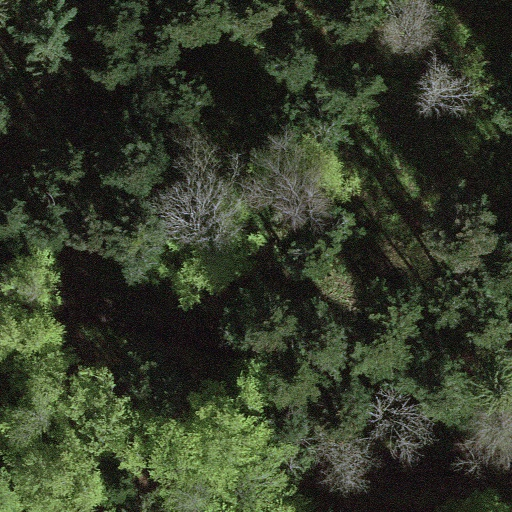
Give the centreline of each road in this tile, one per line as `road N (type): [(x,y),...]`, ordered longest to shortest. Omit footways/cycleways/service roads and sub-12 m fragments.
road 1 (track): [(511,363),(323,361),(240,348),(0,284)]
road 2 (track): [(0,507),(511,449)]
